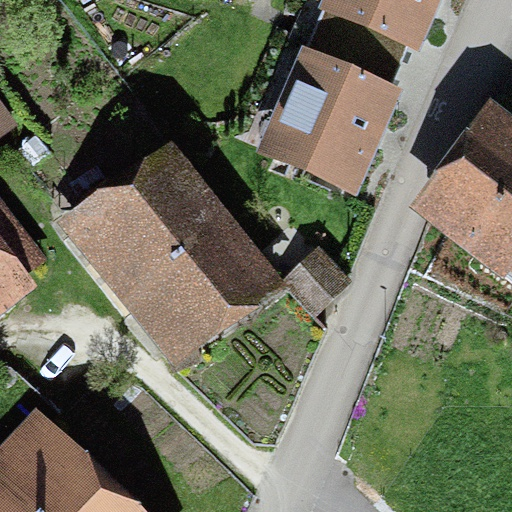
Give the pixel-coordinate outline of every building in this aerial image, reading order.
[(337,0),(334,9),(410,42),(428,0),(337,0)] [(272,153),(347,186),(386,97),(310,64),(272,153)] [(511,286),(511,144),(490,128),(433,205),(502,257),(492,271),(511,286)] [(177,160),(118,200),(107,183),(75,205),(86,221),(71,232),(167,351),(272,279),(223,222),(177,160)] [(0,255),(22,239),(0,211),(0,294),(16,282),(0,261),(0,255)] [(317,253),(285,283),(314,315),(347,285),(317,253)] [(0,511),(114,511),(52,452),(0,504),(0,511)]
